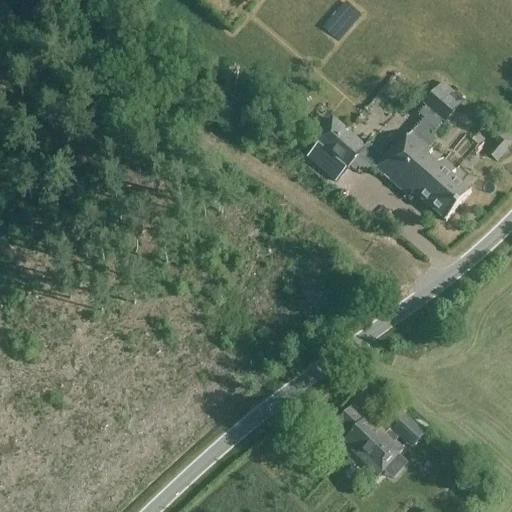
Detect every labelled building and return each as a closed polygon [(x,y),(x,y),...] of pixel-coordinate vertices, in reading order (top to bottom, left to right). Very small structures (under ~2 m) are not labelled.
[(459,105),(440,88),(422,108),(429,114),(425,118),(439,129),(459,105)] [(364,151),(346,134),(333,121),(317,138),(321,143),(306,160),(335,183),(345,174),(364,151)] [(409,200),(413,196),(445,224),(470,195),(451,178),(455,174),(442,162),(436,167),(428,160),(432,153),(412,135),(395,154),(391,151),(374,170),(409,200)] [(378,479),(403,454),(395,446),(400,440),(413,451),(424,438),(402,416),(389,429),(391,430),(385,437),(354,407),(337,426),(349,438),(347,440),(356,449),(352,454),(378,479)] [(432,437),(440,429),(423,411),(414,419),(432,437)]
